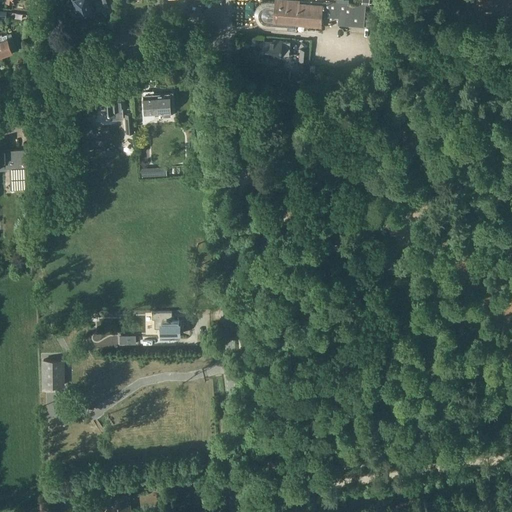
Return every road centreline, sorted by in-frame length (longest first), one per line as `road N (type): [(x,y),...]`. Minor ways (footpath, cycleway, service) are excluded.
road 1 (tertiary): [(235,511),(220,10)]
road 2 (track): [(298,488),(511,452)]
road 3 (residential): [(33,73),(220,10)]
